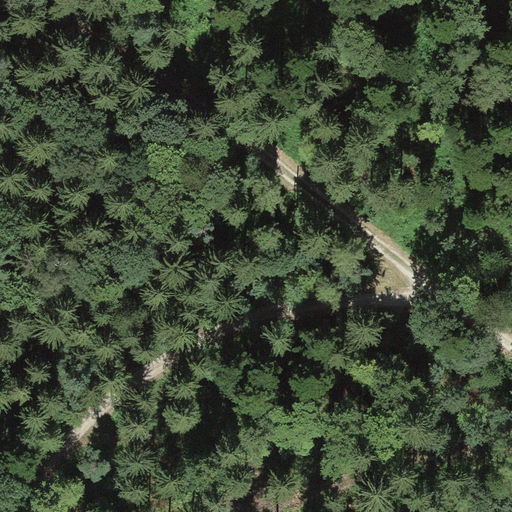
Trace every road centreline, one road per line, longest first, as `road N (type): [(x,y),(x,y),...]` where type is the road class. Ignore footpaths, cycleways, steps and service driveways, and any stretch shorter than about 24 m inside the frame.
road 1 (track): [(511,350),(204,106),(106,47),(0,6)]
road 2 (track): [(10,511),(143,366),(280,311),(443,297)]
